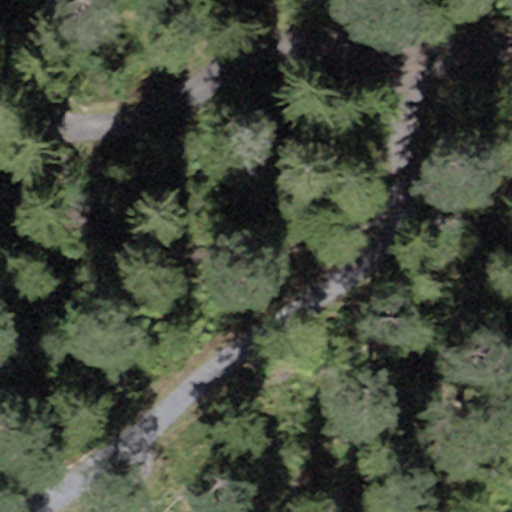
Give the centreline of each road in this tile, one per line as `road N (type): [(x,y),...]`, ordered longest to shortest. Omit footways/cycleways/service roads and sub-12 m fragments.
road 1 (track): [(400,57),(408,192),(395,239),(125,451),(25,511)]
road 2 (track): [(0,118),(84,131),(137,123),(296,46),(344,45),(400,57)]
